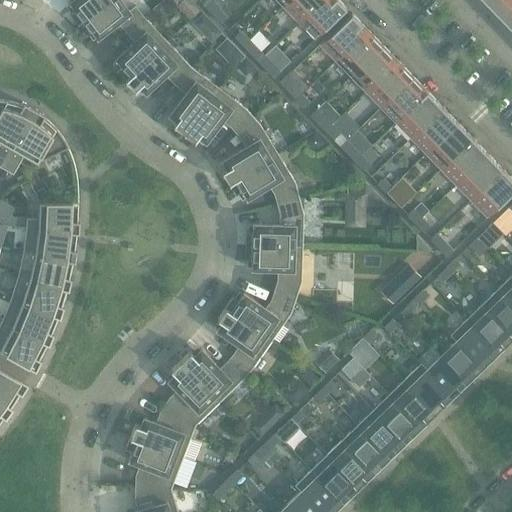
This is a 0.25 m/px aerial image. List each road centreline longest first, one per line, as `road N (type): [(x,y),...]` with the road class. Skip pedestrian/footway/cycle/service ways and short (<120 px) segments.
road 1 (residential): [(0,16),(39,34),(127,136),(184,178),(205,223),(209,251),(186,306),(93,413),(73,463),(76,511)]
road 2 (residential): [(367,0),(511,144)]
